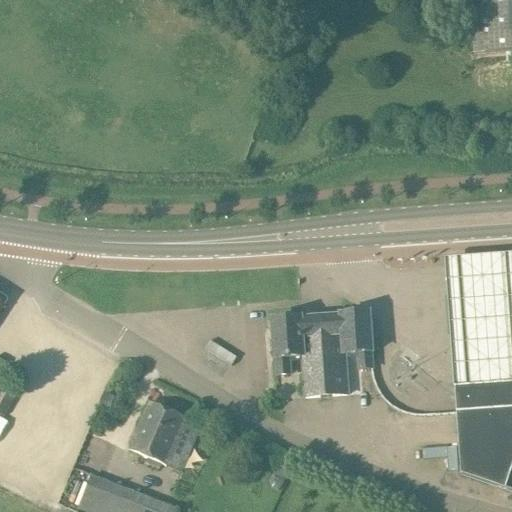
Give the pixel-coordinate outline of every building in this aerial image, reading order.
[(511,0),(471,0),(474,56),(511,54),(511,0)] [(511,254),(446,259),(458,413),(473,412),(472,392),(510,390),(511,410),(511,254)] [(320,317),(327,398),(347,397),(344,356),(358,355),(360,371),(372,370),(371,354),(372,354),(369,313),(320,317)] [(327,398),(320,317),(272,320),(275,361),(277,361),(278,376),(290,375),(289,360),(303,359),(306,400),(327,398)] [(472,392),(473,412),(458,413),(461,475),(482,482),(481,483),(511,492),(511,410),(510,390),(472,392)] [(0,414),(4,417),(16,396),(8,392),(0,406),(0,414)] [(104,394),(98,409),(110,414),(116,398),(104,394)] [(150,404),(130,451),(166,467),(174,449),(188,455),(197,433),(183,427),(186,420),(150,404)]
